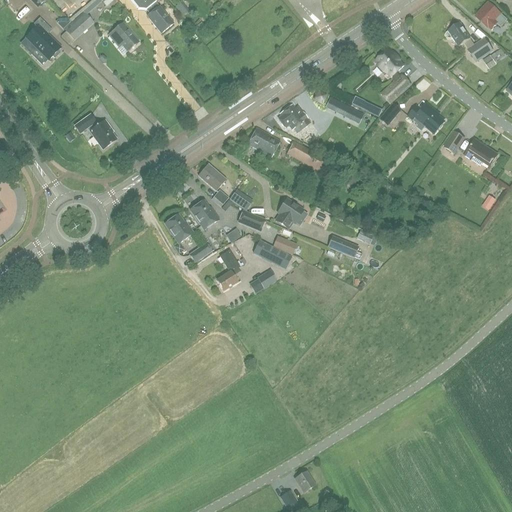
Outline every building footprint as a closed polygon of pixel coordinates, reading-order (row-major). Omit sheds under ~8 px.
[(45,0),(67,22),(69,20),(49,0),(45,0)] [(92,0),(69,20),(71,23),(83,12),(97,0),(92,0)] [(129,0),(138,10),(145,11),(146,10),(149,15),(147,17),(160,34),(173,24),(159,7),(159,8),(155,3),(153,0),(129,0)] [(175,7),(180,12),(186,8),(181,2),(175,7)] [(476,16),(475,17),(478,20),(484,25),(487,28),(488,28),(489,29),(491,30),(494,27),(496,24),(500,27),(503,23),(507,20),(501,14),(494,8),(488,3),(486,5),(483,7),(484,9),(480,13),(477,17),(476,16)] [(71,23),(63,30),(74,41),(93,24),(83,12),(71,23)] [(37,27),(26,38),(46,58),(48,61),(52,57),(54,59),(60,53),(58,51),(61,48),(58,45),(47,35),(51,30),(48,27),(39,18),(33,24),(37,27)] [(450,39),(452,37),(459,47),(470,39),(460,23),(448,31),(448,32),(446,33),(445,35),(447,38),(450,39)] [(138,43),(123,24),(108,36),(118,49),(122,46),(127,52),(138,43)] [(485,39),(468,50),(476,62),(493,51),(485,39)] [(381,67),(395,55),(388,48),(375,60),(381,67)] [(490,56),(483,61),(489,71),(496,65),(507,57),(501,49),(490,56)] [(395,55),(381,67),(392,78),(392,77),(393,78),(393,82),(394,82),(380,94),(390,106),(412,86),(402,74),(400,76),(397,73),(402,69),(401,68),(404,66),(395,55)] [(321,103),(326,95),(317,90),(313,99),(321,103)] [(344,117),(349,107),(330,98),(325,107),(344,117)] [(382,110),(368,103),(365,110),(378,117),(382,110)] [(412,122),(415,119),(434,135),(445,122),(435,114),(436,112),(426,104),(421,110),(416,106),(407,117),(412,122)] [(282,117),(278,119),(285,129),(289,126),(292,131),(293,130),(296,134),(306,126),(303,122),(307,119),(303,113),(298,107),(295,109),(292,105),(280,114),(282,117)] [(349,107),(344,117),(359,124),(363,114),(349,107)] [(386,112),(380,120),(388,126),(395,118),(386,112)] [(90,132),(103,150),(116,141),(111,134),(113,133),(104,121),(97,127),(94,123),(95,123),(90,115),(74,127),(79,134),(88,128),(91,131),(90,132)] [(247,145),(271,158),(280,141),(256,129),(247,145)] [(455,155),(465,139),(454,132),(444,148),(455,155)] [(69,143),(73,140),(74,139),(70,133),(68,135),(65,137),(69,143)] [(480,167),(483,163),(490,167),(498,155),(475,140),(464,156),(471,160),(480,167)] [(293,143),(287,155),(319,172),(325,160),(293,143)] [(208,165),(198,177),(216,192),(225,180),(208,165)] [(211,201),(222,209),(230,200),(219,191),(211,201)] [(250,206),(234,194),(229,201),(244,212),(246,212),(250,206)] [(0,217),(4,215),(1,210),(10,205),(5,196),(0,199),(0,217)] [(489,197),(486,202),(492,206),(495,201),(489,197)] [(281,206),(276,214),(280,216),(293,225),(295,226),(300,218),(305,211),(295,205),(286,199),(281,206)] [(204,231),(218,220),(213,213),(211,214),(203,202),(190,211),(204,231)] [(237,224),(260,233),(266,221),(246,212),(244,212),(242,211),(237,224)] [(165,225),(178,245),(193,234),(188,227),(186,228),(178,216),(165,225)] [(360,231),(357,239),(369,244),(372,236),(369,235),(360,231)] [(287,240),(277,236),(275,241),(273,247),(283,251),(292,255),(295,250),(297,245),(287,240)] [(327,248),(354,259),(359,248),(332,237),(327,248)] [(274,260),(286,267),(291,258),(259,242),(253,254),(272,264),(274,260)] [(206,243),(188,255),(196,266),(213,254),(206,243)] [(219,257),(229,273),(216,281),(223,292),(238,283),(233,277),(240,273),(238,269),(240,268),(230,251),(219,257)] [(264,289),(277,281),(271,271),(257,279),(264,289)] [(315,486),(306,472),(294,480),(303,494),(315,486)] [(290,491),(279,498),(288,511),(296,511),(302,509),(290,491)]
